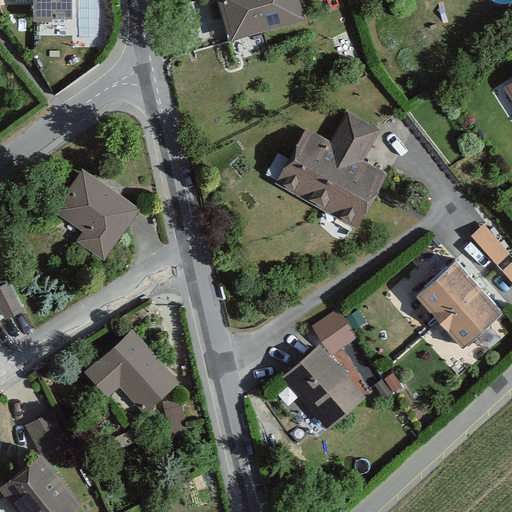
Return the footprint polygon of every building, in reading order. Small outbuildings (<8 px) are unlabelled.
[(35,0),(35,11),(52,11),(52,5),(67,5),(67,13),(71,13),(71,0),(35,0)] [(219,0),(230,36),(299,17),(294,0),(219,0)] [(305,131),(277,180),(353,223),(382,174),(359,161),(377,130),(348,113),(330,145),(305,131)] [(136,207),(83,170),(57,208),(88,229),(82,238),(104,254),(136,207)] [(485,222),(473,233),(498,263),(511,252),(485,222)] [(452,262),(419,292),(461,339),(494,310),(452,262)] [(8,282),(0,286),(0,297),(9,315),(21,309),(8,282)] [(133,331),(90,369),(110,391),(122,381),(146,407),(176,380),(133,331)] [(317,346),(284,374),(327,424),(360,396),(317,346)] [(52,415),(31,426),(45,453),(67,442),(52,415)] [(67,511),(78,504),(42,458),(5,487),(23,511),(67,511)]
